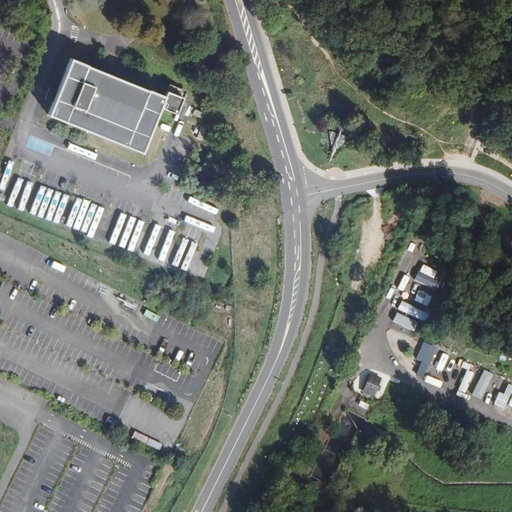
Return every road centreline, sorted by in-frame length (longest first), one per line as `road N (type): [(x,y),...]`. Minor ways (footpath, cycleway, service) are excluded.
road 1 (secondary): [(202,511),(281,348),(297,278),(296,194)]
road 2 (tertiary): [(511,192),(483,176),(437,168),(296,194)]
road 3 (track): [(511,2),(478,71),(460,170)]
road 4 (secondary): [(296,194),(262,75)]
